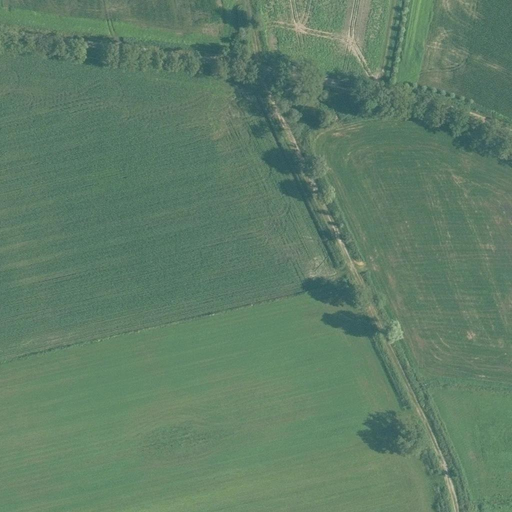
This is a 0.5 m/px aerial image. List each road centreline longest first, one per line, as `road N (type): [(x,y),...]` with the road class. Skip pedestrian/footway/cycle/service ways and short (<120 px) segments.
road 1 (track): [(249,0),(262,68),(463,511)]
road 2 (track): [(511,135),(455,107),(262,68),(0,35)]
